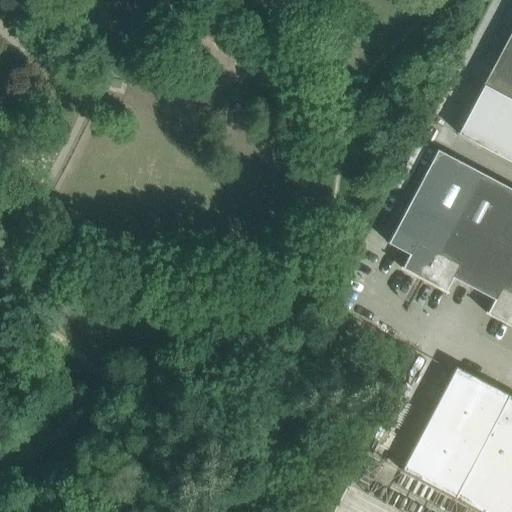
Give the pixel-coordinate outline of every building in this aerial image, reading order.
[(511,28),(483,85),(457,133),(511,162),(511,28)] [(200,102),(216,114),(227,99),(210,87),(200,102)] [(275,116),(277,118),(287,104),(270,92),(260,106),(275,116)] [(424,280),(481,172),(437,149),(387,243),(409,255),(405,263),(404,262),(402,267),(401,267),(400,268),(424,280)] [(511,215),(511,188),(481,172),(424,280),(447,292),(447,291),(446,291),(449,286),(448,286),(452,278),(473,289),(511,215)] [(511,215),(473,289),(494,300),(490,307),(489,307),(487,312),(486,312),(485,313),(508,325),(511,318),(511,215)] [(400,471),(453,499),(479,511),(511,511),(511,396),(509,394),(508,395),(456,366),(400,471)]
